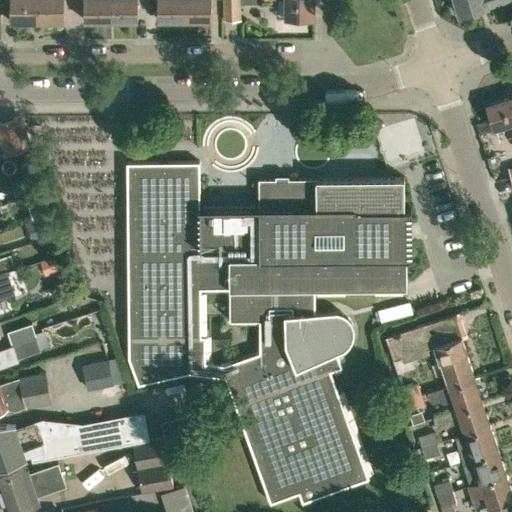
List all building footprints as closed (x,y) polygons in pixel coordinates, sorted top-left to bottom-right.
[(37,20),(37,0),(10,0),(11,20),(37,20)] [(37,0),(37,20),(64,19),(63,0),(37,0)] [(111,19),(110,0),(84,0),(84,19),(111,19)] [(137,0),(110,0),(111,19),(137,19),(137,0)] [(157,0),(158,19),(185,19),(184,0),(157,0)] [(184,0),(185,19),(211,18),(211,0),(184,0)] [(222,0),(223,20),(241,19),(240,0),(222,0)] [(313,0),(285,0),(285,17),(297,17),(306,18),(313,18),(313,0)] [(459,15),(461,14),(464,17),(474,14),(475,10),(488,6),(488,5),(503,0),(453,0),(451,2),(454,12),(458,13),(459,15)] [(511,120),(511,99),(511,96),(485,104),(493,127),(511,120)] [(0,136),(6,154),(29,145),(19,115),(0,122),(0,136)] [(410,255),(410,224),(410,208),(411,208),(411,207),(404,207),(404,175),(403,175),(403,176),(317,177),(317,176),(316,176),(316,177),(288,177),(289,181),(276,181),(276,178),(260,178),(260,176),(259,176),(259,204),(200,204),(200,159),(168,159),(168,163),(159,163),(159,159),(127,159),(128,355),(137,383),(188,372),(224,376),(270,501),(300,490),(298,485),(304,484),(309,484),(315,486),(321,486),(326,486),(336,482),(338,487),(368,476),(338,389),(334,390),(327,370),(342,365),(337,350),(345,348),(344,347),(349,343),(352,338),(353,332),(353,326),(351,321),(347,316),(342,312),(337,311),(337,310),(315,310),(315,285),(352,284),(352,288),(362,288),(362,284),(406,284),(406,285),(407,285),(407,256),(412,256),(412,255),(410,255)] [(23,179),(28,192),(42,187),(37,174),(23,179)] [(51,213),(44,190),(27,196),(29,203),(32,202),(37,218),(51,213)] [(52,214),(25,223),(31,241),(57,231),(52,214)] [(62,251),(40,260),(45,274),(68,266),(62,251)] [(10,254),(0,257),(0,269),(14,264),(10,254)] [(0,296),(13,292),(6,271),(0,273),(0,296)] [(31,322),(32,323),(7,331),(12,345),(36,337),(34,331),(61,322),(58,313),(31,322)] [(448,385),(475,376),(455,313),(386,334),(393,359),(434,346),(438,361),(440,360),(448,385)] [(41,350),(36,337),(12,345),(16,359),(41,350)] [(108,358),(84,363),(89,388),(113,383),(108,358)] [(0,408),(7,406),(8,411),(26,405),(27,406),(52,401),(46,371),(19,376),(0,383),(0,408)] [(475,376),(448,385),(427,391),(430,400),(434,402),(440,400),(444,402),(453,399),(456,409),(483,400),(475,376)] [(403,388),(407,400),(414,397),(413,395),(420,393),(417,384),(403,388)] [(414,397),(407,400),(410,409),(424,404),(421,393),(420,393),(413,395),(414,397)] [(483,400),(456,409),(432,417),(436,429),(460,421),(464,432),(491,424),(483,400)] [(0,465),(27,456),(26,454),(31,453),(33,459),(149,438),(144,410),(83,422),(44,418),(43,417),(33,420),(30,419),(25,420),(23,424),(16,426),(16,424),(0,423),(0,465)] [(421,410),(411,414),(410,414),(413,424),(425,420),(421,410)] [(186,416),(174,418),(177,432),(188,430),(186,416)] [(491,424),(464,432),(454,435),(458,447),(467,444),(472,457),(499,447),(491,424)] [(429,443),(435,440),(433,431),(418,436),(422,447),(429,445),(429,443)] [(137,466),(168,461),(163,436),(132,442),(137,466)] [(429,445),(422,447),(425,457),(439,453),(435,440),(429,443),(429,445)] [(499,447),(472,457),(461,460),(469,484),(506,471),(499,447)] [(173,485),(168,461),(137,466),(142,492),(173,485)] [(63,486),(61,468),(62,468),(60,462),(38,470),(39,471),(30,473),(27,465),(0,474),(0,495),(5,511),(14,511),(40,503),(38,496),(37,492),(44,489),(45,492),(63,486)] [(511,487),(506,471),(469,484),(468,484),(476,509),(511,497),(511,487)] [(444,490),(451,488),(448,479),(433,484),(437,495),(445,492),(444,490)] [(193,511),(184,485),(161,492),(167,511),(193,511)] [(455,500),(451,488),(444,490),(445,492),(437,495),(442,511),(455,511),(452,500),(455,500)]
